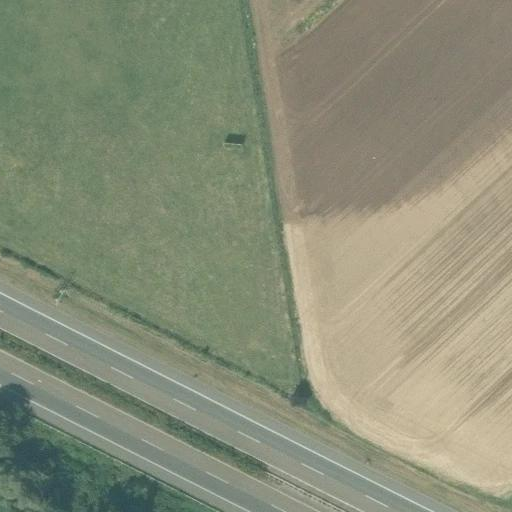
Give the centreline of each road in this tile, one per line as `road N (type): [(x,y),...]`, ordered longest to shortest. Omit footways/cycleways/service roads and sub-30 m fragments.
road 1 (motorway): [(424,511),(0,294)]
road 2 (motorway): [(0,364),(293,511)]
